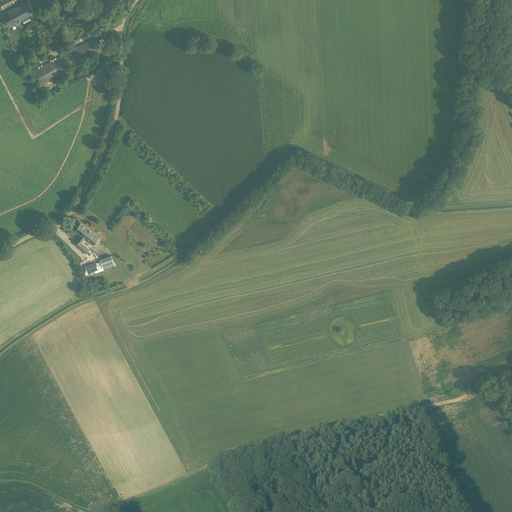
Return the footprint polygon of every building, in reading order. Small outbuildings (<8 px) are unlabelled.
[(14,3),(13,2),(16,0),(3,0),(0,2),(0,3),(3,9),(14,3)] [(10,27),(35,13),(28,0),(27,0),(3,14),(10,27)] [(36,22),(28,26),(31,32),(39,27),(36,22)] [(41,85),(105,50),(97,36),(33,71),(41,85)] [(81,235),(80,236),(74,244),(86,254),(89,250),(81,243),(84,239),(93,245),(99,238),(81,223),(75,231),(81,235)] [(103,268),(114,264),(111,255),(99,259),(103,268)] [(96,263),(85,267),(87,273),(98,269),(96,263)]
